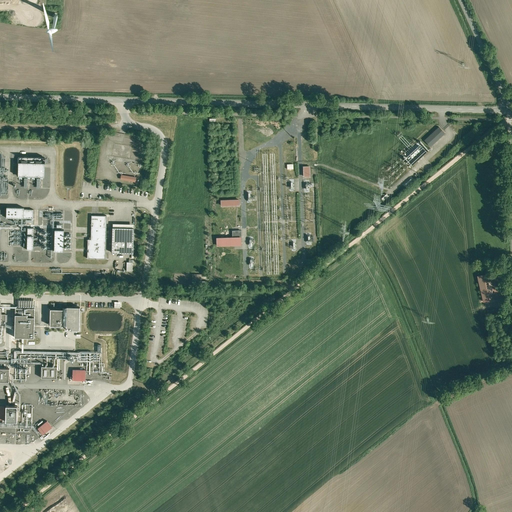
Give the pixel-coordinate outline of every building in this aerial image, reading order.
[(439,127),(425,140),(430,146),(445,134),(439,127)] [(412,165),(429,149),(419,139),(403,156),(412,165)] [(18,157),(18,176),(44,177),(45,157),(18,157)] [(7,207),(6,218),(33,218),(34,209),(24,209),(24,207),(7,207)] [(107,216),(91,215),(91,239),(88,239),(87,258),(106,259),(107,216)] [(134,228),(112,227),(112,253),(133,253),(134,228)] [(64,230),(55,229),(54,251),(64,251),(64,230)] [(241,230),(232,230),(233,237),(241,237),(241,240),(242,239),(241,230)] [(233,237),(217,238),(218,245),(241,244),(241,240),(241,237),(233,237)] [(489,273),(478,276),(484,301),(495,299),(489,273)] [(65,307),(63,307),(63,309),(51,309),(50,325),(63,326),(63,325),(65,325),(66,325),(66,330),(79,330),(80,307),(65,307)] [(35,308),(15,308),(15,337),(34,338),(35,308)] [(46,332),(46,341),(61,342),(61,332),(46,332)] [(57,366),(42,365),(42,377),(57,378),(57,366)] [(9,368),(0,367),(0,380),(9,381),(9,368)] [(86,370),(73,369),(73,380),(85,380),(86,370)] [(17,405),(6,405),(6,421),(17,421),(17,405)] [(47,420),(38,428),(43,434),(52,427),(47,420)]
